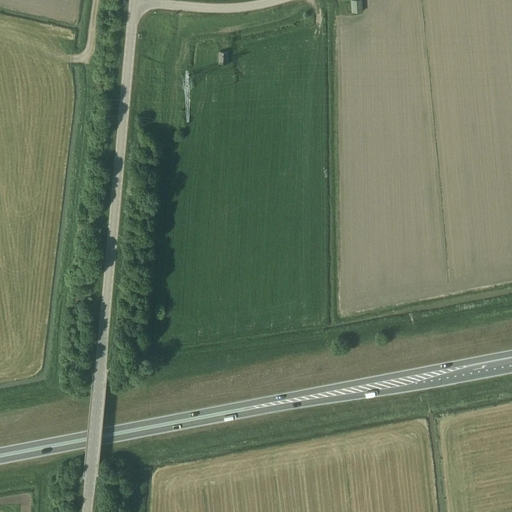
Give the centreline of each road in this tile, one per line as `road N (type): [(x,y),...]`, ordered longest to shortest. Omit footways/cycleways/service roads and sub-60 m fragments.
road 1 (trunk): [(511,361),(0,456)]
road 2 (unclassified): [(87,511),(134,1)]
road 3 (unclassified): [(278,0),(221,10),(134,1)]
